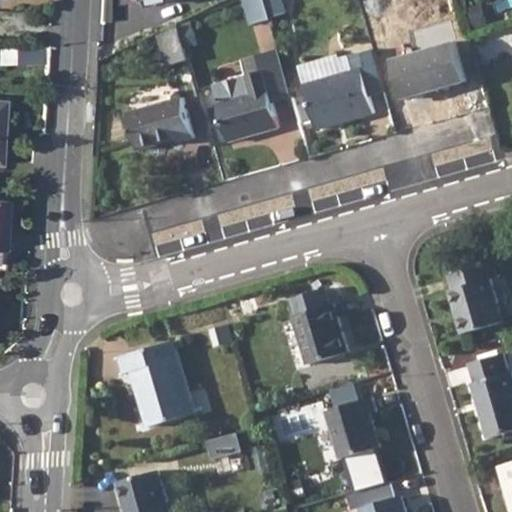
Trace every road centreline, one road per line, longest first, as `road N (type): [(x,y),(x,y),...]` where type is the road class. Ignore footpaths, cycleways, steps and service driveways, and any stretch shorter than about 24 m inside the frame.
road 1 (residential): [(374,221),(70,290)]
road 2 (residential): [(374,221),(459,511)]
road 3 (secondary): [(70,290),(63,236),(75,0)]
road 4 (residential): [(511,183),(374,221)]
road 5 (secondary): [(41,511),(30,391)]
